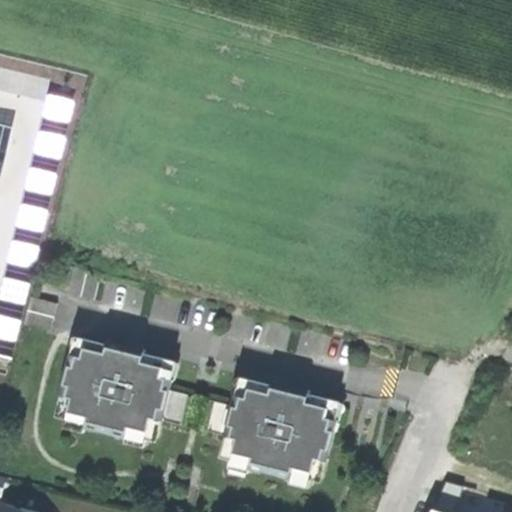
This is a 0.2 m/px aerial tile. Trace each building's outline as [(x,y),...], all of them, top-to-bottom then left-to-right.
[(72,268),(66,295),(94,300),(99,274),(72,268)] [(24,326),(50,332),(56,305),(30,298),(24,326)] [(107,345),(81,338),(76,357),(74,368),(68,366),(61,397),(64,398),(60,416),(98,425),(97,429),(114,433),(115,430),(154,440),(159,421),(185,427),(193,397),(164,390),(171,360),(145,354),(144,357),(106,348),(107,345)] [(108,342),(107,345),(106,348),(144,357),(145,354),(145,351),(136,349),(108,342)] [(70,355),(68,366),(74,368),(76,357),(70,355)] [(239,408),(209,401),(202,431),(228,437),(224,456),(263,465),(262,468),(280,472),(280,470),(319,479),(323,461),(327,461),(334,431),(329,429),(331,418),(336,400),(309,394),(308,397),(271,388),(272,385),(246,379),(239,408)] [(273,382),(272,385),(271,388),(308,397),(309,394),(310,390),(283,384),(273,382)] [(337,420),(331,418),(329,429),(334,431),(337,420)]
